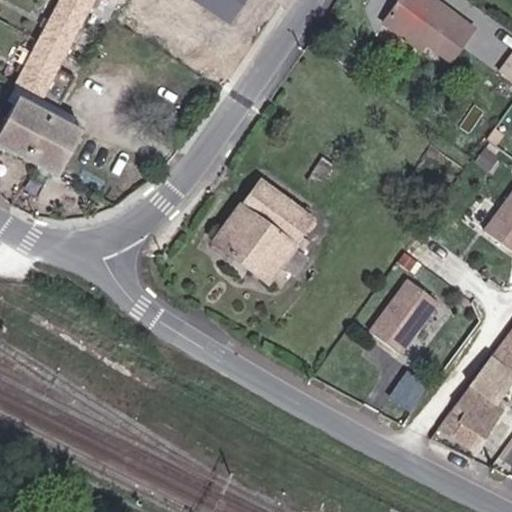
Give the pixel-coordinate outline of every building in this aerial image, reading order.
[(77,71),(63,64),(99,0),(135,0),(194,32),(211,0),(61,0),(13,86),(21,90),(26,83),(61,100),(77,71)] [(450,57),(473,25),(440,0),(400,0),(384,22),(414,43),(420,35),(430,42),(450,57)] [(423,50),(430,42),(420,35),(414,43),(423,50)] [(511,53),(500,70),(511,78),(511,53)] [(0,129),(0,143),(59,173),(85,124),(21,90),(0,129)] [(184,139),(191,127),(172,118),(167,128),(184,139)] [(307,243),(300,237),(319,214),(269,177),(222,236),(277,280),(307,243)] [(511,214),(493,239),(511,252),(511,214)] [(444,315),(414,292),(375,345),(406,367),(444,315)] [(511,328),(437,429),(474,455),(509,410),(497,403),(511,384),(511,328)]
